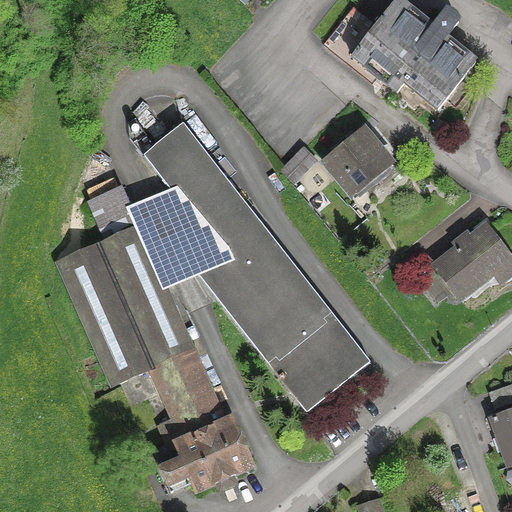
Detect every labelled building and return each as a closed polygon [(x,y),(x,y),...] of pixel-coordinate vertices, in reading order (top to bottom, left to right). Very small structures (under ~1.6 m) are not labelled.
[(351,10),(321,47),(371,87),(377,81),(395,95),(403,85),(436,112),(474,65),(443,41),(456,24),(454,21),(450,17),(445,15),(441,20),(432,13),(422,24),(396,3),(374,29),(351,10)] [(304,416),(369,365),(181,127),(141,158),(215,253),(191,271),(304,416)] [(351,199),(389,167),(361,133),(323,164),(351,199)] [(280,173),(291,186),(314,163),(302,151),(280,173)] [(222,426),(118,191),(90,204),(107,243),(58,265),(112,388),(150,371),(172,422),(158,428),(168,451),(152,458),(165,485),(185,477),(194,495),(251,469),(230,422),(222,426)] [(508,261),(484,230),(467,243),(463,238),(452,247),(456,252),(434,269),(458,300),(508,261)] [(511,402),(511,387),(489,396),(494,410),(511,402)] [(511,466),(511,413),(490,421),(507,469),(511,466)] [(358,511),(378,511),(376,503),(357,509),(358,511)]
